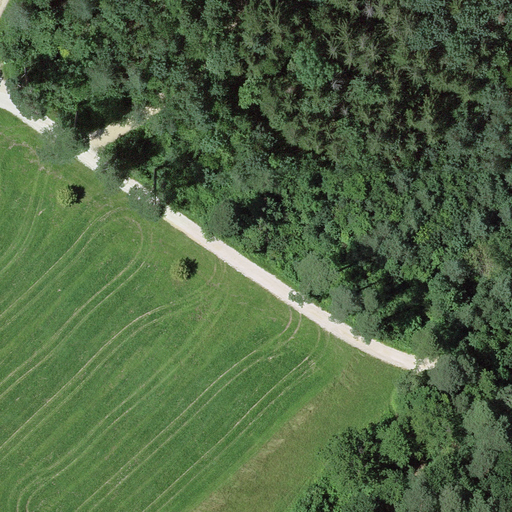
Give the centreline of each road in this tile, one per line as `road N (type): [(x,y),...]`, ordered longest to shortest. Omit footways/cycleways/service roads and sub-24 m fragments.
road 1 (track): [(0,96),(399,370),(511,406)]
road 2 (track): [(246,0),(133,116),(83,154)]
